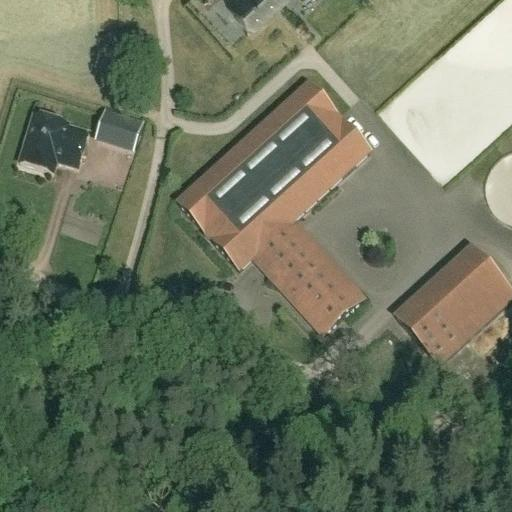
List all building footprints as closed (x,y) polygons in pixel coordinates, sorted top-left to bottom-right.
[(227,0),(254,29),(285,0),(227,0)] [(369,17),(357,24),(371,50),(384,42),(369,17)] [(362,305),(292,228),(370,157),(309,89),(178,208),(239,275),(254,262),(324,339),(362,305)] [(174,134),(183,136),(188,119),(179,116),(174,134)] [(26,149),(21,168),(53,177),(56,169),(60,166),(79,172),(89,137),(67,130),(68,129),(35,119),(30,136),(27,138),(24,145),(26,149)] [(128,250),(130,229),(120,228),(117,249),(128,250)] [(439,370),(466,346),(490,324),(511,304),(511,297),(475,256),(450,279),(425,302),(399,325),(439,370)] [(476,405),(495,385),(485,376),(466,397),(476,405)]
